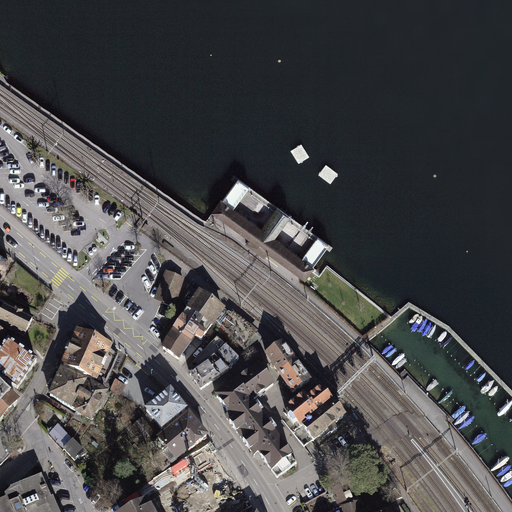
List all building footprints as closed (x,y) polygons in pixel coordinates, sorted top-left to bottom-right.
[(287,214),(274,204),(272,207),(259,226),(232,206),(246,187),(247,186),(234,177),(210,210),(246,237),(243,242),(262,255),(265,251),(304,279),(319,257),(329,244),(316,235),(302,256),(273,236),(285,217),(287,214)] [(0,254),(0,277),(10,261),(0,254)] [(188,280),(166,272),(156,300),(178,308),(188,280)] [(226,311),(200,292),(199,294),(189,287),(182,304),(188,308),(187,311),(188,311),(171,333),(167,341),(162,349),(179,362),(191,348),(194,350),(199,344),(202,345),(212,329),(214,330),(218,324),(226,311)] [(0,303),(0,326),(25,338),(33,322),(23,317),(24,315),(16,311),(15,313),(3,308),(4,306),(0,303)] [(244,351),(259,332),(233,312),(230,315),(226,311),(218,324),(244,351)] [(0,332),(0,353),(9,342),(5,340),(7,336),(0,332)] [(84,334),(67,370),(100,386),(117,350),(84,334)] [(240,360),(217,337),(191,366),(195,371),(190,375),(202,393),(230,373),(229,371),(240,360)] [(0,378),(18,391),(38,364),(9,342),(0,353),(0,378)] [(285,343),(266,357),(294,396),(313,383),(285,343)] [(277,480),(299,464),(253,403),(276,387),(260,366),(216,399),(230,418),(226,420),(255,459),(260,457),(277,480)] [(65,370),(50,398),(79,415),(94,388),(65,370)] [(124,385),(114,379),(108,390),(118,396),(124,385)] [(0,428),(21,407),(0,386),(0,428)] [(112,397),(94,388),(79,415),(98,425),(112,397)] [(306,396),(287,411),(300,428),(334,402),(324,389),(309,400),(306,396)] [(192,417),(173,394),(148,414),(166,438),(192,417)] [(313,442),(315,445),(349,420),(334,402),(300,428),(293,433),(305,448),(313,442)] [(174,472),(212,441),(192,417),(166,438),(154,448),(174,472)] [(141,418),(129,427),(141,442),(152,434),(141,418)] [(61,425),(51,435),(76,460),(86,450),(61,425)] [(212,511),(238,498),(218,461),(125,511),(212,511)] [(2,497),(0,497),(0,511),(63,511),(48,477),(2,497)] [(330,488),(337,505),(347,501),(340,484),(330,488)] [(350,504),(341,505),(342,511),(360,511),(359,500),(350,501),(350,504)]
